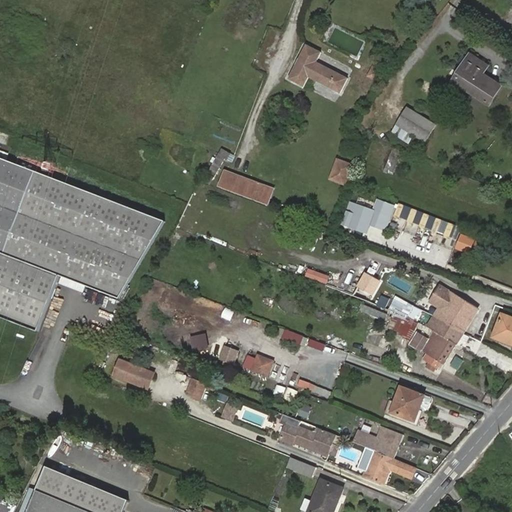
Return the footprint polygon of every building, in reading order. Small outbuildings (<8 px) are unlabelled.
[(322,52),(308,44),(290,78),(304,85),(310,75),(340,92),(349,78),(318,60),(322,52)] [(487,67),(471,57),(455,81),(489,103),(502,85),(485,73),(487,67)] [(379,69),(374,67),(370,74),(375,76),(379,69)] [(437,123),(407,106),(396,124),(426,141),(437,123)] [(232,154),(222,150),(211,172),(210,171),(205,180),(213,184),(225,159),(229,160),(232,154)] [(388,156),(382,171),(391,175),(397,160),(388,156)] [(166,222),(0,158),(0,318),(38,333),(59,275),(120,297),(166,222)] [(327,179),(344,186),(353,165),(336,158),(327,179)] [(275,187),(226,169),(220,186),(268,204),(275,187)] [(379,199),(374,211),(369,223),(385,229),(395,205),(379,199)] [(406,205),(400,203),(394,218),(401,220),(406,205)] [(369,223),(374,211),(357,205),(354,213),(349,211),(345,224),(366,232),(369,223)] [(421,211),(414,208),(408,223),(415,226),(421,211)] [(434,216),(427,214),(421,228),(428,231),(434,216)] [(445,221),(439,218),(433,233),(440,236),(445,221)] [(457,225),(450,222),(444,237),(451,240),(457,225)] [(443,306),(453,290),(442,283),(432,299),(443,306)] [(443,306),(437,314),(443,318),(465,331),(478,310),(471,306),(472,303),(453,290),(443,306)] [(389,313),(365,303),(362,309),(387,319),(389,313)] [(511,315),(504,312),(496,335),(511,341),(511,315)] [(418,325),(395,315),(391,325),(407,333),(405,337),(411,339),(418,325)] [(465,331),(443,318),(433,334),(424,329),(416,342),(430,352),(427,358),(433,361),(429,366),(436,369),(442,359),(446,362),(465,331)] [(306,336),(281,327),(278,334),(283,336),(281,342),(297,348),(300,342),(303,342),(306,336)] [(208,334),(193,335),(195,350),(210,349),(208,334)] [(225,345),(221,360),(237,365),(241,350),(225,345)] [(275,358),(260,353),(255,367),(270,372),(275,358)] [(151,372),(117,359),(111,376),(145,388),(151,372)] [(194,378),(187,394),(203,400),(208,388),(215,391),(216,387),(194,378)] [(295,378),(293,386),(330,397),(332,390),(295,378)] [(425,393),(402,384),(396,400),(391,398),(386,411),(391,413),(393,410),(416,419),(425,393)] [(218,400),(227,402),(230,395),(220,392),(218,400)] [(236,420),(240,411),(228,407),(225,416),(236,420)] [(289,426),(284,439),(296,444),(297,442),(328,454),(330,448),(335,437),(337,434),(320,427),(318,434),(294,424),(297,418),(286,414),(282,423),(289,426)] [(367,446),(395,457),(404,433),(382,424),(377,436),(346,424),(341,436),(367,446)] [(395,457),(367,446),(358,467),(367,470),(365,475),(384,483),(391,467),(413,476),(417,465),(395,457)] [(311,473),(316,464),(290,453),(286,463),(311,473)] [(48,466),(29,511),(127,511),(132,500),(48,466)] [(365,475),(367,470),(358,467),(356,472),(365,475)] [(344,486),(321,477),(308,511),(309,511),(327,511),(337,491),(342,492),(344,486)]
